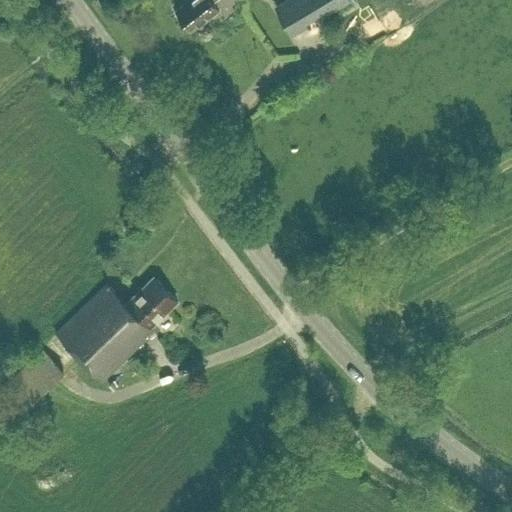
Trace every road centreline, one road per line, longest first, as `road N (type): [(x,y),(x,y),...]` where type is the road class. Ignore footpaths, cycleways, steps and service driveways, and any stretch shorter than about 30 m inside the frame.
road 1 (secondary): [(511,488),(362,372),(296,299),(69,0)]
road 2 (track): [(279,317),(315,275),(511,159)]
